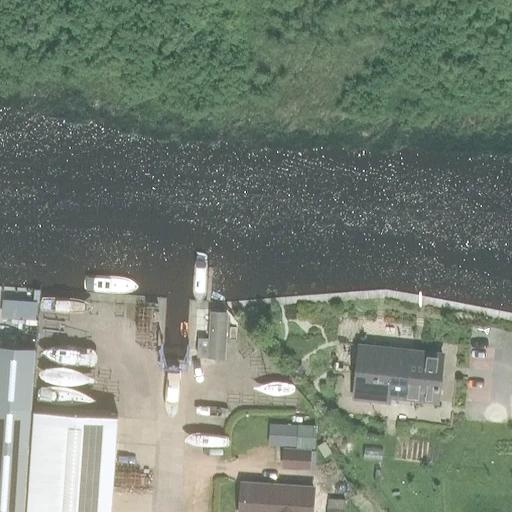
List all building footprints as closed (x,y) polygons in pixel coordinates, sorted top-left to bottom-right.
[(35,302),(3,299),(2,316),(34,319),(35,302)] [(434,402),(439,351),(358,342),(352,400),(385,403),(386,398),(434,402)] [(0,511),(24,511),(36,348),(0,345),(0,511)] [(301,375),(301,369),(298,365),(292,364),(291,374),(301,375)] [(111,511),(118,415),(35,409),(28,511),(111,511)] [(297,427),(285,426),(284,446),(296,447),(297,427)] [(297,427),(296,447),(315,448),(316,427),(297,426),(297,427)] [(324,442),(317,446),(325,458),(332,453),(324,442)] [(310,469),(311,450),(283,448),(282,467),(310,469)] [(310,511),(312,489),(241,484),(238,511),(310,511)] [(343,511),(344,501),(329,499),(327,511),(343,511)]
